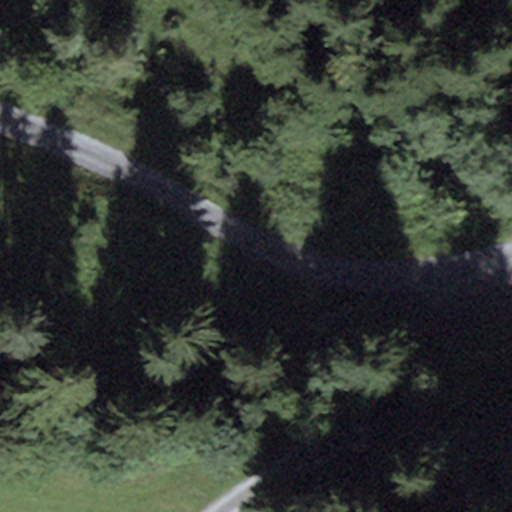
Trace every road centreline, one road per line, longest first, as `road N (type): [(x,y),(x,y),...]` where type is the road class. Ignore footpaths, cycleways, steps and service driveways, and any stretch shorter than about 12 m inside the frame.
road 1 (track): [(0,118),(317,273),(403,281),(511,265)]
road 2 (track): [(511,409),(354,439),(222,511)]
